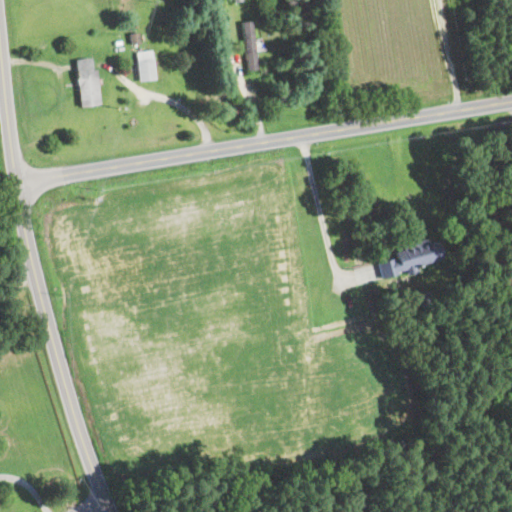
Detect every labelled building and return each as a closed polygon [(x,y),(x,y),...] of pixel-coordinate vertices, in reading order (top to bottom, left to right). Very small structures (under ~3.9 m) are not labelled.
[(258,70),(248,71),(242,23),(252,22),(258,70)] [(138,44),(129,45),(127,33),(137,32),(138,44)] [(156,79),(139,81),(135,53),(152,51),(156,79)] [(92,68),(92,70),(96,70),(100,105),(80,107),(74,60),(91,58),(92,68)] [(428,239),(428,243),(437,240),(442,259),(413,267),(415,274),(408,276),(406,270),(397,273),(397,275),(381,279),(377,263),(396,258),(394,253),(402,251),(401,247),(428,239)] [(435,306),(425,309),(421,294),(430,291),(435,306)]
